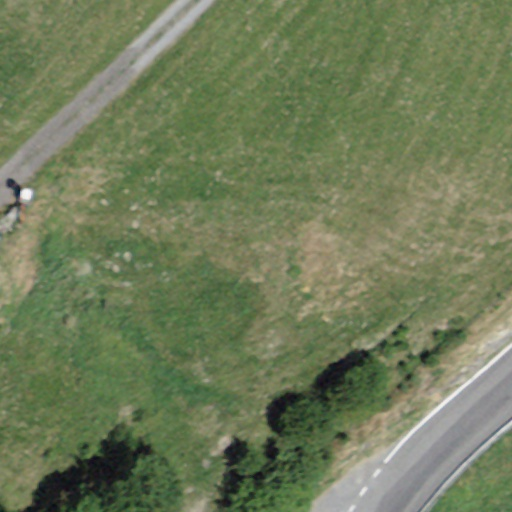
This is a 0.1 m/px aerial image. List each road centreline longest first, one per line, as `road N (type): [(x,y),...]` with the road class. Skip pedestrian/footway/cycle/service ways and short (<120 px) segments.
road 1 (track): [(0,186),(194,0)]
road 2 (unclassified): [(511,383),(444,441),(383,511)]
